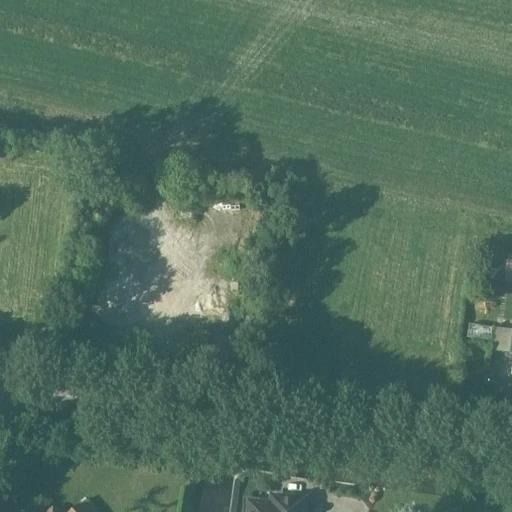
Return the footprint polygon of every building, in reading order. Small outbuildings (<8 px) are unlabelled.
[(172,206),(161,290),(228,299),(239,215),(172,206)] [(511,260),(498,258),(494,283),(511,285),(511,260)] [(471,324),(466,358),(487,361),(488,360),(501,362),(503,352),(508,353),(511,334),(491,332),(492,327),(471,324)] [(303,511),(304,500),(271,498),(270,505),(248,504),(247,511),(303,511)] [(96,511),(87,500),(71,511),(96,511)]
